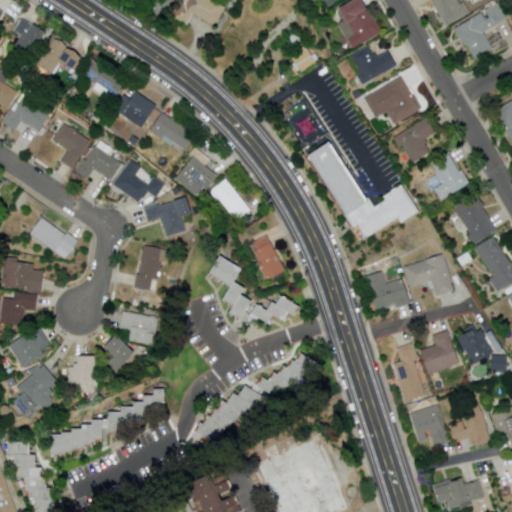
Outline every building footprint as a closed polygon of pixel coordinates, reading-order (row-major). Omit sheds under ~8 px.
[(192,0),(212,0),(229,9),(219,28),(196,16),(190,27),(175,19),(183,4),(189,7),(192,0)] [(319,0),(324,8),(338,0),(319,0)] [(345,0),(333,8),(327,0),(345,0)] [(344,10),(361,0),(366,0),(375,16),(376,15),(387,34),(358,51),(342,25),(350,20),(344,10)] [(459,0),(463,6),(467,4),(473,15),(450,28),(435,2),(437,0),(459,0)] [(510,20),(487,34),(496,50),(479,61),(470,46),(468,47),(458,30),(500,4),(510,20)] [(34,27),(36,25),(48,33),(33,57),(19,47),(25,38),(15,32),(23,20),(34,27)] [(289,33),(294,29),(297,33),(300,32),(306,41),(295,49),(288,39),(292,37),(289,33)] [(84,59),(76,71),(64,63),(55,76),(40,66),(57,41),(84,59)] [(299,53),(308,47),(319,63),(304,73),(298,63),(296,61),(293,57),(297,54),(299,53)] [(377,56),(379,55),(382,58),(392,52),(401,68),(367,87),(361,77),(365,75),(355,57),(372,47),(377,56)] [(98,63),(122,79),(119,84),(126,89),(118,101),(110,95),(108,99),(96,90),(99,86),(86,77),(91,69),(87,66),(92,58),(98,62),(98,63)] [(0,69),(13,78),(8,86),(21,94),(10,111),(0,104),(0,69)] [(387,89),(406,78),(417,98),(418,97),(426,110),(398,126),(389,111),(398,106),(387,89)] [(367,98),(360,102),(356,95),(363,91),(367,98)] [(127,97),(134,102),(140,94),(159,107),(148,123),(129,110),(127,114),(119,109),(127,97)] [(18,113),(26,100),(52,117),(41,134),(25,123),(19,133),(6,124),(14,111),(18,113)] [(511,102),(511,137),(497,111),(511,102)] [(176,119),(191,129),(190,131),(199,137),(189,151),(168,137),(165,141),(153,133),(166,115),(175,121),(176,119)] [(401,138),(431,119),(440,134),(430,140),(435,149),(416,161),(401,138)] [(93,143),(75,170),(64,163),(71,152),(56,142),(67,126),(93,143)] [(314,158),(334,144),(375,204),(376,203),(380,209),(389,203),(387,200),(406,187),(425,214),(410,225),(406,219),(373,240),(364,227),(359,230),(350,218),(353,216),(314,158)] [(89,163),(99,148),(125,165),(114,182),(97,171),(91,180),(79,172),(86,161),(89,163)] [(434,166),(452,155),(464,173),(466,172),(474,185),(448,201),(447,199),(437,205),(430,194),(440,188),(438,185),(444,181),(434,166)] [(178,182),(197,159),(221,178),(210,192),(207,190),(200,198),(187,188),(187,189),(178,182)] [(116,186),(127,170),(151,187),(157,179),(168,187),(159,200),(151,194),(147,201),(145,200),(142,204),(116,186)] [(228,180),(253,212),(245,218),(240,212),(233,218),(213,192),(228,180)] [(456,209),(479,194),(488,208),(486,209),(501,231),(478,247),(471,237),(474,235),(456,209)] [(163,206),(163,208),(190,199),(195,216),(185,220),(189,233),(170,239),(164,220),(152,224),(147,211),(163,206)] [(69,237),(70,235),(82,243),(68,261),(33,236),(45,219),(69,237)] [(270,237),(288,272),(270,282),(265,273),(268,271),(258,253),(261,252),(257,244),(270,237)] [(496,238),(511,262),(511,286),(501,294),(493,282),(498,279),(478,250),(496,238)] [(147,249),(170,253),(168,265),(165,264),(162,282),(156,281),(154,293),(138,290),(140,275),(143,276),(147,249)] [(446,256),(455,284),(454,284),(457,293),(441,298),(436,283),(414,290),(407,269),(446,256)] [(224,258),(245,271),(238,284),(248,291),(244,297),(255,304),(245,322),(233,315),(237,309),(225,302),(233,289),(213,277),(224,258)] [(6,260),(19,261),(19,264),(37,265),(36,272),(46,273),(45,294),(4,291),(6,260)] [(386,274),(390,286),(406,281),(414,306),(400,310),(399,306),(380,312),(369,279),(386,274)] [(18,295),(40,297),(38,313),(28,312),(26,328),(6,326),(8,301),(18,301),(18,295)] [(273,327),(278,318),(288,324),(293,316),(299,319),(304,310),(285,299),(280,307),(276,304),(271,313),(260,307),(255,316),(273,327)] [(163,320),(158,348),(133,344),(135,333),(123,331),(127,314),(163,320)] [(485,332),(490,340),(488,341),(497,356),(479,367),(467,347),(465,348),(461,341),(470,336),(467,332),(476,326),(481,334),(485,332)] [(16,345),(43,329),(53,346),(44,352),(47,357),(26,370),(18,357),(22,355),(16,345)] [(451,332),(463,365),(433,377),(424,353),(439,347),(435,338),(451,332)] [(108,350),(121,337),(139,356),(120,375),(112,366),(118,360),(108,350)] [(416,345),(422,361),(417,363),(429,397),(410,404),(397,367),(405,364),(400,351),(416,345)] [(280,400),(285,391),(291,395),(296,387),(300,389),(305,380),(309,383),(315,374),(318,376),(323,367),(304,355),(299,364),(295,362),(290,370),(286,368),(281,376),(276,374),(271,382),(266,379),(261,389),(280,400)] [(495,374),(495,358),(511,358),(510,374),(495,374)] [(99,359),(100,385),(72,385),(72,370),(78,370),(78,366),(82,366),(82,359),(99,359)] [(47,367),(61,384),(53,391),(57,395),(54,398),(59,404),(48,413),(43,408),(31,419),(18,404),(27,396),(21,389),(47,367)] [(14,390),(11,385),(18,382),(20,387),(14,390)] [(268,399),(261,411),(256,408),(249,419),(245,416),(240,424),(238,423),(232,432),(230,431),(225,439),(223,437),(218,446),(198,434),(204,425),(207,426),(212,418),(214,420),(220,410),(222,412),(227,404),(230,406),(237,395),(242,398),(248,388),(268,399)] [(168,392),(168,411),(158,411),(158,419),(148,419),(148,427),(138,427),(137,430),(125,430),(125,436),(112,436),(112,415),(125,415),(125,409),(137,409),(137,405),(148,405),(148,398),(158,398),(158,392),(168,392)] [(11,399),(9,401),(19,412),(9,421),(7,419),(3,422),(1,419),(0,419),(0,399),(6,394),(11,399)] [(455,405),(479,397),(491,429),(490,430),(494,442),(479,447),(468,418),(467,415),(459,418),(455,405)] [(511,405),(511,440),(509,441),(506,436),(502,437),(493,413),(511,405)] [(414,415),(441,407),(453,444),(439,449),(434,433),(429,434),(431,443),(424,445),(414,415)] [(106,423),(106,445),(96,445),(96,450),(86,450),(86,454),(76,454),(76,458),(65,458),(66,436),(76,436),(76,432),(86,432),(86,428),(96,428),(96,423),(106,423)] [(465,423),(468,432),(454,437),(451,428),(465,423)] [(274,511),(254,462),(322,434),(354,511),(274,511)] [(12,445),(33,445),(32,458),(39,458),(39,471),(45,471),(44,481),(50,481),(50,491),(53,491),(53,502),(58,502),(58,511),(63,511),(43,511),(38,511),(39,501),(33,501),(33,491),(29,491),(29,481),(24,481),(24,471),(18,470),(18,458),(12,458),(12,445)] [(0,511),(0,464),(1,464),(18,511),(0,511)] [(214,478),(219,489),(231,484),(235,493),(223,498),(226,504),(238,499),(243,511),(200,511),(195,501),(201,498),(195,487),(214,478)] [(468,487),(483,482),(489,499),(475,504),(476,508),(465,511),(464,508),(453,511),(451,504),(443,507),(436,488),(454,482),(455,485),(466,481),(468,487)]
